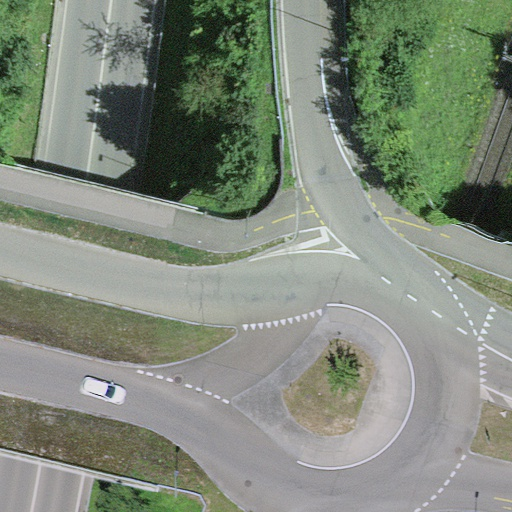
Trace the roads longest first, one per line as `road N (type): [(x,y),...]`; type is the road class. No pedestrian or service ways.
road 1 (motorway): [(110,0),(88,178),(29,511)]
road 2 (primary): [(382,286),(331,277),(198,294),(0,252)]
road 3 (primary): [(0,360),(195,413),(270,485),(313,503)]
road 4 (tertiary): [(382,286),(320,154),(302,0)]
road 5 (primary): [(409,479),(446,424),(448,362)]
